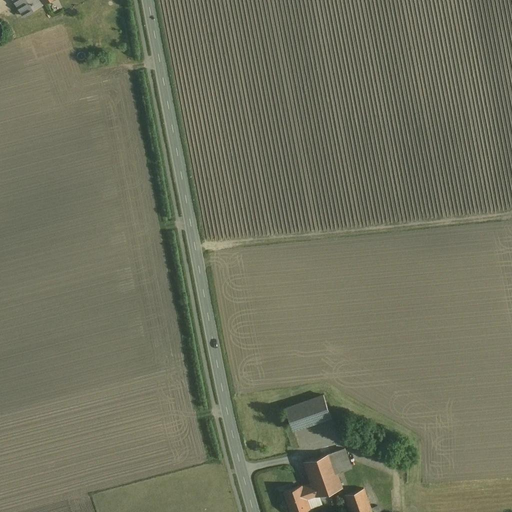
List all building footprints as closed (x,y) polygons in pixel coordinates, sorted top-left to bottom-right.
[(15,0),(25,15),(48,0),(15,0)] [(330,416),(324,395),(285,406),(293,429),(330,416)] [(312,482),(302,485),(306,500),(342,487),(336,471),(346,468),(340,450),(305,462),(312,482)] [(299,511),(309,509),(306,500),(302,485),(284,491),(290,511),(299,511)] [(371,511),(362,488),(345,494),(351,511),(371,511)]
